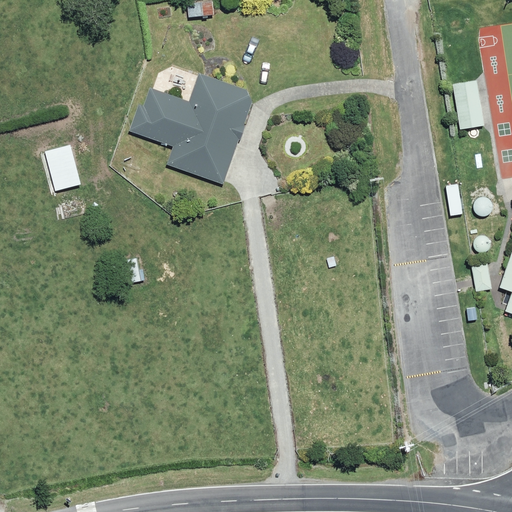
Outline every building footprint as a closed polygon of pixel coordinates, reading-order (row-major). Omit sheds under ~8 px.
[(214,14),(212,0),(211,0),(187,4),(190,18),(214,14)] [(190,104),(150,90),(144,107),(139,105),(130,131),(174,147),(168,164),(221,184),(253,96),(200,76),(190,104)] [(475,80),(452,84),(459,129),(483,125),(475,80)] [(81,184),(71,145),(46,152),(56,191),(81,184)] [(495,148),(476,150),(478,171),(498,168),(495,148)] [(502,218),(497,185),(466,189),(470,222),(502,218)] [(511,234),(492,286),(511,294),(503,314),(511,316),(511,234)] [(139,283),(138,259),(123,259),(124,283),(139,283)] [(486,265),(471,268),(476,292),(492,288),(486,265)]
